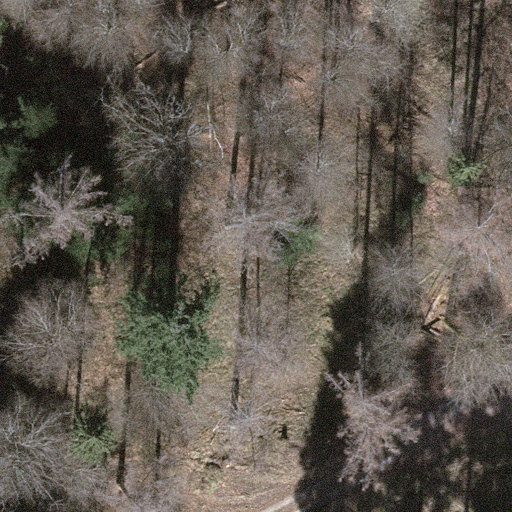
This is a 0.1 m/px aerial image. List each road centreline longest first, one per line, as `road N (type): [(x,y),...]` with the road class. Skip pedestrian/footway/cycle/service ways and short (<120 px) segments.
road 1 (track): [(511,358),(490,382),(365,464),(267,511)]
road 2 (track): [(334,0),(511,151)]
